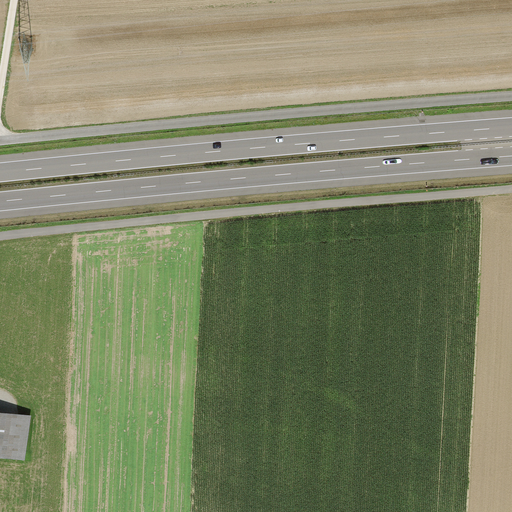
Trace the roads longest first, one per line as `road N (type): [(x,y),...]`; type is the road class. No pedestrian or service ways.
road 1 (unclassified): [(0,238),(511,190)]
road 2 (motorway): [(0,201),(511,156)]
road 3 (motorway): [(511,127),(0,172)]
road 4 (unclassified): [(0,139),(511,95)]
